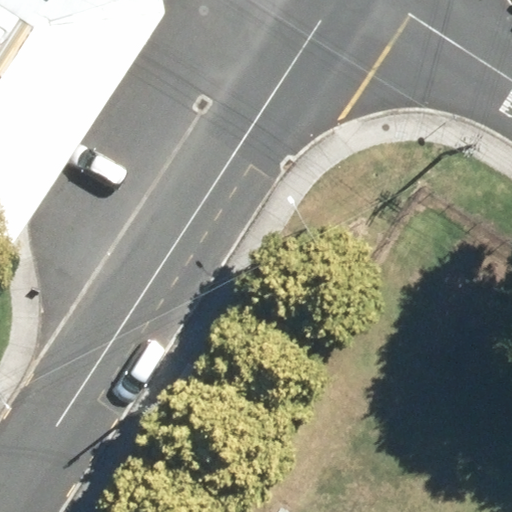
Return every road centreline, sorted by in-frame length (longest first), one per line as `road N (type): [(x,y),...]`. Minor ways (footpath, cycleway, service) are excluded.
road 1 (residential): [(335,0),(1,511)]
road 2 (residential): [(511,78),(389,0)]
